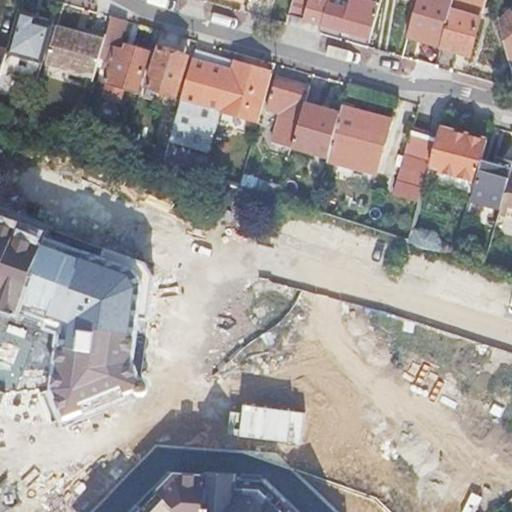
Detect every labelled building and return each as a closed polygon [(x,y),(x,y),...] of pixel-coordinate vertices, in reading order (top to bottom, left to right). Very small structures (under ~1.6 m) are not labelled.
[(293,0),(289,15),(370,39),(380,0),(350,0),(348,8),(329,3),(329,0),(293,0)] [(417,0),(407,38),(441,48),(453,0),(417,0)] [(453,0),(441,48),(470,56),(485,0),(453,0)] [(9,53),(7,53),(2,72),(36,82),(52,28),(35,23),(36,17),(21,13),(9,53)] [(511,14),(510,13),(499,24),(508,61),(511,59),(511,14)] [(108,28),(104,43),(99,57),(111,60),(98,100),(117,106),(122,89),(136,93),(148,53),(125,46),(123,52),(114,49),(119,31),(108,28)] [(45,65),(93,79),(99,57),(104,43),(57,30),(54,40),(52,40),(45,65)] [(176,96),(189,59),(159,48),(147,86),(176,96)] [(241,117),(258,121),(271,75),(195,52),(168,141),(206,152),(218,111),(235,115),(234,120),(240,122),(241,117)] [(266,110),(299,120),(303,106),(308,88),(275,78),(266,110)] [(354,107),(344,104),(340,116),(328,158),(327,162),(374,175),(390,122),(353,111),(354,107)] [(340,116),(303,106),(299,120),(291,147),(328,158),(340,116)] [(451,132),(440,129),(437,141),(432,156),(443,159),(442,163),(480,174),(485,156),(489,142),(451,131),(451,132)] [(394,195),(419,203),(432,156),(437,141),(411,134),(394,195)] [(511,169),(511,157),(506,156),(508,146),(491,141),(485,167),(482,166),(479,184),(499,190),(503,172),(511,174),(511,169)] [(480,174),(442,163),(439,174),(477,184),(480,174)] [(313,212),(339,220),(349,181),(324,174),(313,212)] [(499,214),(511,217),(511,174),(499,214)] [(0,403),(4,392),(39,390),(51,423),(65,419),(146,386),(136,363),(139,333),(148,334),(154,277),(146,263),(104,248),(101,258),(42,236),(45,227),(0,210),(0,403)] [(303,511),(262,473),(165,470),(123,511),(303,511)]
